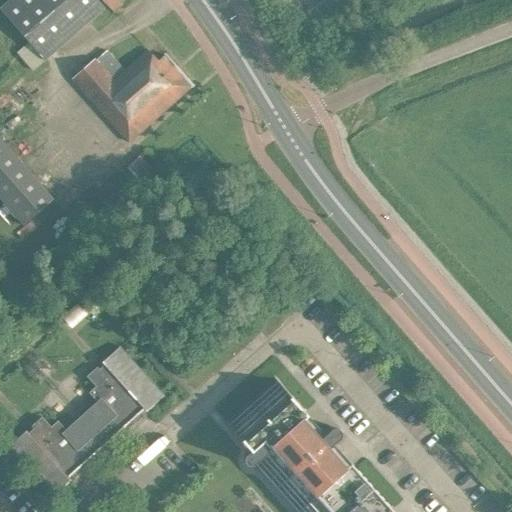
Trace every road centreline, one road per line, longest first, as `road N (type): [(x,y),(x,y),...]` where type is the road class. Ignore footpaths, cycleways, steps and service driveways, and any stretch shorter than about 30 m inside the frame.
road 1 (residential): [(467,511),(294,325),(92,511)]
road 2 (secondary): [(511,402),(287,128)]
road 3 (unclassified): [(511,27),(390,74),(287,128)]
road 4 (secondary): [(287,128),(202,0)]
